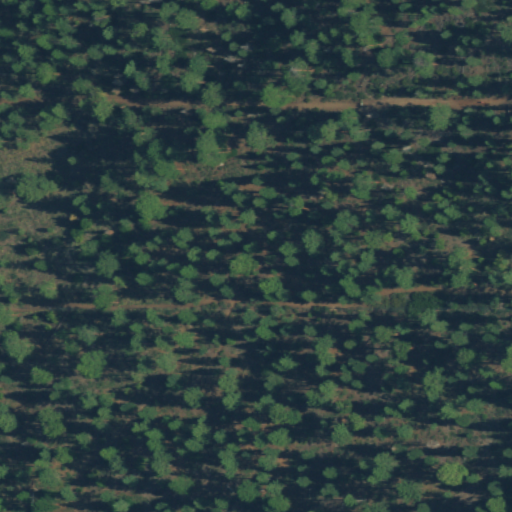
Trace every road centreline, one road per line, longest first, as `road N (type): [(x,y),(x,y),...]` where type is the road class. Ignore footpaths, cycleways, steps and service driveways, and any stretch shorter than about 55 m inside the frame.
road 1 (track): [(511,289),(395,289),(285,304),(0,305)]
road 2 (track): [(0,100),(511,99)]
